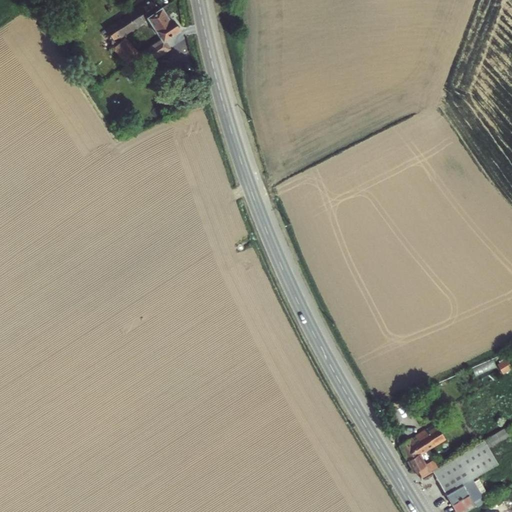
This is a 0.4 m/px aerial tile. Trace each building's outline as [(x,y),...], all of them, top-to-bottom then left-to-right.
[(134,45),(140,54),(166,34),(161,27),(175,17),(166,5),(164,6),(159,0),(123,0),(107,12),(116,23),(136,8),(139,12),(145,8),(158,26),(134,45)] [(116,26),(107,34),(108,35),(106,37),(110,42),(112,40),(122,51),(125,49),(131,44),(116,26)] [(432,424),(422,430),(424,432),(432,446),(437,443),(442,440),(432,424)] [(422,430),(406,439),(416,455),(424,451),(432,446),(424,432),(422,430)] [(406,439),(397,445),(412,473),(415,471),(419,477),(426,473),(422,467),(416,455),(406,439)] [(480,444),(475,447),(488,468),(493,465),(480,444)] [(439,468),(450,487),(467,477),(469,479),(488,468),(475,447),(439,468)] [(505,453),(501,456),(507,465),(510,463),(505,453)] [(503,467),(507,465),(501,456),(498,457),(503,467)] [(427,464),(422,467),(426,473),(427,473),(431,471),(427,464)] [(439,493),(450,487),(439,468),(432,472),(428,474),(429,475),(439,493)] [(442,496),(451,511),(461,511),(483,501),(479,496),(471,483),(469,479),(467,477),(450,487),(439,493),(441,497),(442,496)] [(477,480),(471,483),(479,496),(485,493),(477,480)]
